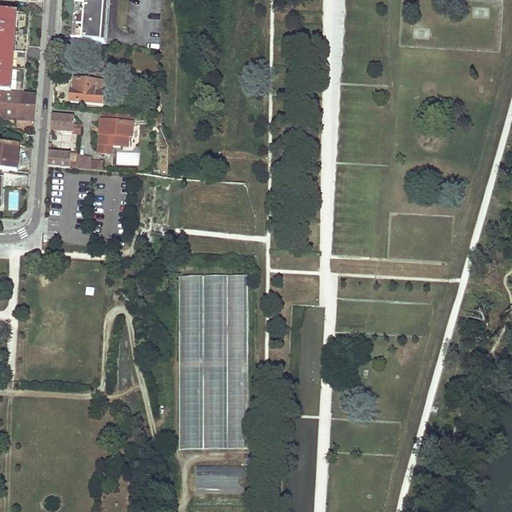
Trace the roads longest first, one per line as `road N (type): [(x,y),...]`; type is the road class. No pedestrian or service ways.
road 1 (track): [(176,511),(124,311),(111,319),(99,390),(0,391)]
road 2 (residential): [(18,235),(36,217),(53,0)]
road 3 (track): [(7,511),(12,392)]
